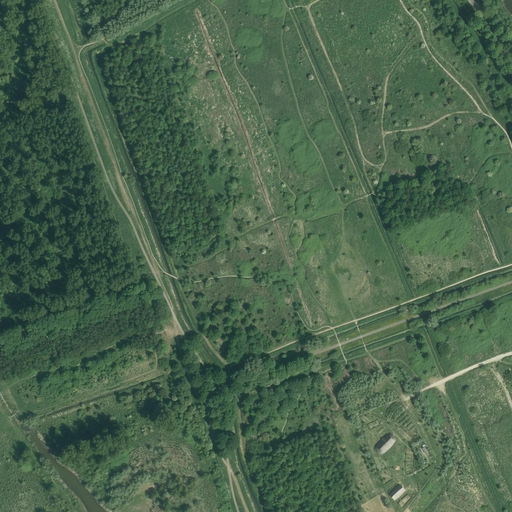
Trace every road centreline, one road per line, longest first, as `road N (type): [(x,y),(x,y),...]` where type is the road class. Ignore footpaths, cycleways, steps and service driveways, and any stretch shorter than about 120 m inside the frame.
road 1 (unknown): [(151,258),(55,0)]
road 2 (unknown): [(228,469),(186,372),(170,299),(151,258)]
road 3 (track): [(171,0),(63,56)]
